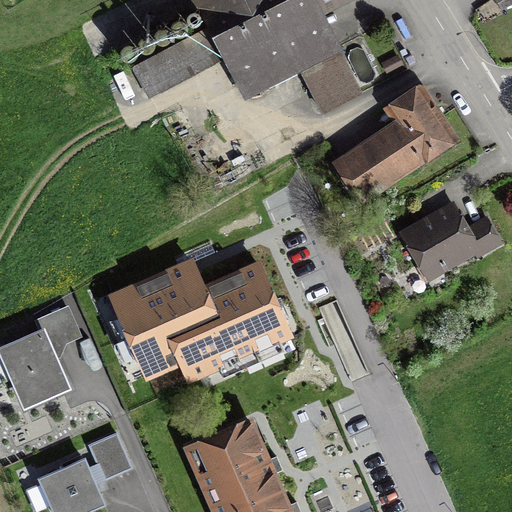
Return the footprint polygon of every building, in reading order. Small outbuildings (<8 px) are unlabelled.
[(132,68),(148,99),(226,58),(245,95),(335,49),(315,9),(333,0),(195,0),(197,3),(198,2),(211,27),(132,68)] [(511,0),(497,0),(503,9),(511,3),(511,0)] [(387,110),(398,127),(338,167),(359,198),(451,137),(419,89),(387,110)] [(464,231),(450,206),(424,221),(422,224),(421,227),(404,237),(421,266),(416,268),(424,283),(443,273),(440,268),(472,249),(477,257),(498,244),(484,220),(464,231)] [(159,393),(288,334),(257,266),(204,290),(198,278),(191,262),(115,297),(159,393)] [(78,337),(66,309),(39,321),(51,348),(78,337)] [(1,352),(24,404),(63,387),(40,335),(1,352)] [(221,500),(216,502),(220,511),(290,511),(288,506),(285,507),(271,475),(274,474),(271,467),(268,460),(265,461),(248,423),(192,447),(192,448),(198,446),(209,471),(204,474),(210,488),(215,486),(221,500)] [(96,465),(86,470),(93,485),(130,469),(115,434),(88,446),(96,465)] [(83,511),(101,504),(93,485),(86,470),(82,461),(39,480),(52,510),(62,505),(67,507),(69,511),(83,511)]
